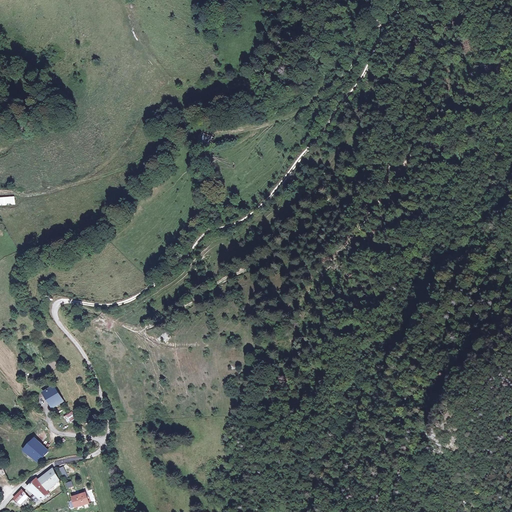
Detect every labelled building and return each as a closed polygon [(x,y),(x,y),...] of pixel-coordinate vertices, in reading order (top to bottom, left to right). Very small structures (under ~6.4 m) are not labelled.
[(164,331),(160,336),(165,341),(170,336),(164,331)] [(70,397),(59,381),(49,387),(59,403),(70,397)] [(74,417),(81,413),(77,407),(70,412),(74,417)] [(55,448),(42,435),(30,448),(46,461),(49,457),(55,448)] [(71,476),(75,472),(68,464),(64,468),(71,476)] [(3,475),(12,471),(9,466),(3,468),(3,475)] [(52,473),(46,477),(49,480),(54,487),(66,478),(58,468),(52,473)] [(44,498),(53,490),(47,481),(44,478),(45,477),(43,475),(33,484),(40,493),(44,498)] [(27,488),(19,497),(22,501),(31,493),(27,488)] [(80,504),(94,501),(92,490),(78,493),(80,504)] [(31,493),(22,501),(25,505),(35,496),(31,493)] [(40,493),(35,497),(39,502),(44,498),(40,493)]
